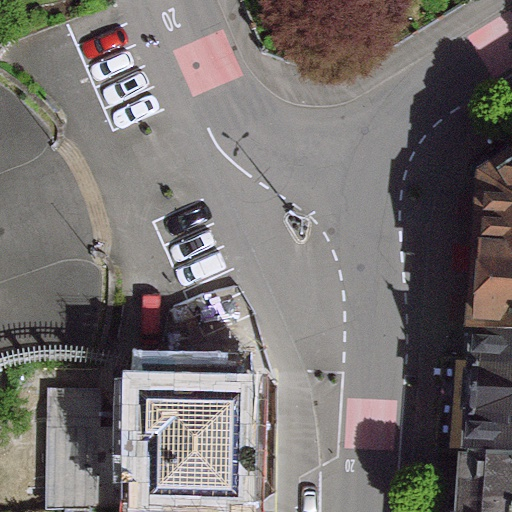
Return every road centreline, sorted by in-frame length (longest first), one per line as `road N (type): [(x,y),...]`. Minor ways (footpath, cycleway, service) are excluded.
road 1 (residential): [(174,0),(233,132),(256,164),(293,192),(362,212)]
road 2 (residential): [(362,212),(356,511)]
road 3 (residential): [(511,40),(456,75),(377,147),(363,177),(362,212)]
